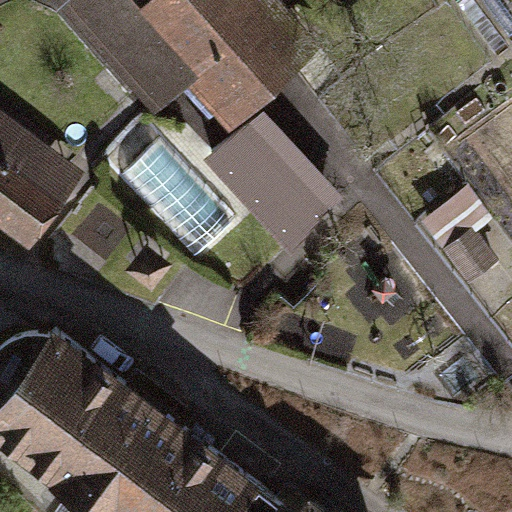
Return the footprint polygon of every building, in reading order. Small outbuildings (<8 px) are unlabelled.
[(143,0),(80,0),(164,93),(196,64),(230,101),(301,38),(266,0),(153,0),(148,5),(143,0)] [(511,33),(511,0),(483,0),(510,35),(511,33)] [(255,117),(212,149),(295,238),(330,200),(255,117)] [(0,144),(0,208),(28,230),(59,190),(0,144)] [(494,252),(475,227),(451,245),(469,270),(494,252)] [(148,240),(134,256),(150,269),(164,253),(148,240)] [(0,416),(63,465),(62,467),(113,505),(114,504),(125,511),(330,511),(311,498),(299,510),(179,418),(187,406),(137,367),(128,380),(57,325),(53,331),(37,329),(22,331),(9,338),(0,346),(0,416)]
